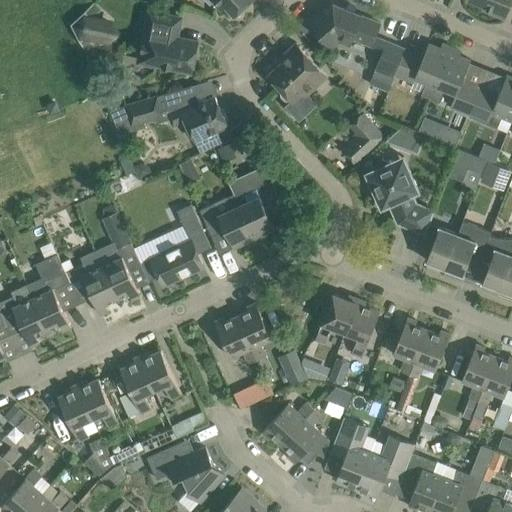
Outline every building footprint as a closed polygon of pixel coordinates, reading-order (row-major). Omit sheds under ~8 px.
[(213,1),(222,10),(226,7),(235,16),(251,0),(206,0),(210,4),(213,1)] [(511,0),(472,0),(492,8),(490,11),(505,17),(511,0)] [(69,18),(84,52),(117,37),(102,3),(69,18)] [(311,23),(329,43),(334,38),(350,45),(353,37),(372,45),(381,23),(333,3),(311,23)] [(181,17),(161,13),(150,11),(140,61),(192,72),(199,41),(177,36),(181,17)] [(395,75),(406,48),(387,40),(370,84),(388,92),(395,75)] [(422,94),(431,98),(452,47),(443,43),(441,47),(429,42),(424,55),(406,48),(395,75),(414,83),(416,77),(427,82),(422,94)] [(269,74),(280,87),(280,91),(281,94),(284,98),(287,98),(290,98),(293,101),(302,92),(305,95),(327,75),(300,45),(269,74)] [(451,106),(470,114),(481,87),(463,80),(471,60),(459,54),(461,50),(452,47),(431,98),(440,101),(445,89),(456,94),(451,106)] [(502,117),(511,120),(511,76),(507,74),(499,95),(481,87),(470,114),(469,115),(498,127),(502,117)] [(170,118),(173,125),(186,119),(195,140),(228,125),(215,96),(199,103),(191,85),(158,95),(164,115),(155,118),(157,122),(170,118)] [(145,126),(144,121),(155,118),(164,115),(158,95),(110,109),(121,133),(145,126)] [(356,135),(341,149),(355,163),(385,136),(370,119),(354,133),(356,135)] [(440,122),(434,137),(455,146),(462,130),(440,122)] [(408,127),(402,125),(389,137),(402,142),(408,127)] [(487,159),(459,148),(449,174),(463,180),(468,167),(482,173),(487,159)] [(419,190),(404,156),(392,161),(383,157),(379,167),(368,172),(371,179),(368,186),(372,193),(378,196),(383,206),(390,203),(399,222),(427,233),(435,211),(416,203),(412,193),(419,190)] [(142,162),(134,165),(140,179),(153,173),(149,165),(142,162)] [(229,181),(235,193),(257,241),(266,237),(264,233),(276,227),(268,209),(282,203),(284,208),(285,208),(273,180),(267,167),(239,180),(238,177),(229,181)] [(235,193),(200,209),(212,235),(226,228),(234,247),(247,241),(249,245),(257,241),(235,193)] [(203,228),(192,203),(177,210),(189,235),(203,228)] [(481,260),(490,235),(492,231),(464,220),(458,233),(446,267),(464,274),(471,256),(481,260)] [(427,260),(446,267),(458,233),(440,226),(427,260)] [(125,227),(110,234),(117,248),(132,242),(125,227)] [(483,282),(502,288),(511,260),(511,237),(496,237),(490,235),(481,260),(490,263),(483,282)] [(204,266),(196,248),(192,239),(152,257),(164,284),(204,266)] [(117,248),(121,257),(103,265),(118,298),(129,292),(132,299),(141,295),(129,268),(141,263),(132,242),(117,248)] [(34,297),(49,329),(60,324),(63,331),(72,327),(64,310),(76,304),(67,283),(70,281),(66,272),(58,254),(36,263),(48,290),(34,297)] [(511,260),(502,288),(511,292),(511,260)] [(66,272),(70,281),(71,281),(80,303),(93,297),(101,313),(109,310),(106,303),(118,298),(103,265),(88,272),(84,263),(66,272)] [(0,301),(0,309),(11,334),(24,329),(32,345),(40,341),(37,335),(49,329),(34,297),(28,283),(13,290),(15,295),(0,301)] [(332,326),(345,331),(358,297),(354,296),(353,300),(334,292),(316,339),(325,342),(332,326)] [(345,331),(358,336),(352,352),(362,356),(380,310),(366,305),(367,301),(358,297),(345,331)] [(249,310),(238,315),(258,360),(264,372),(272,369),(261,343),(273,338),(257,302),(248,306),(249,310)] [(0,359),(6,357),(0,342),(0,339),(11,334),(0,309),(0,359)] [(231,355),(237,369),(258,360),(238,315),(226,320),(225,316),(215,321),(231,355)] [(417,320),(408,317),(393,354),(406,358),(401,371),(410,374),(428,329),(416,324),(417,320)] [(439,333),(428,329),(410,374),(419,378),(423,365),(436,370),(450,333),(441,330),(439,333)] [(470,397),(479,401),(496,355),(485,351),(486,347),(476,343),(462,380),(475,385),(470,397)] [(296,348),(279,355),(292,386),(309,378),(296,348)] [(146,352),(140,355),(155,389),(165,385),(171,399),(182,394),(161,350),(147,356),(146,352)] [(155,389),(140,355),(134,358),(135,361),(121,368),(141,412),(152,407),(146,393),(155,389)] [(479,401),(487,404),(492,392),(505,397),(511,377),(511,357),(509,356),(508,360),(496,355),(479,401)] [(308,377),(309,377),(316,361),(304,356),(302,362),(307,373),(307,374),(308,377)] [(333,370),(329,379),(342,384),(346,375),(333,370)] [(410,374),(396,408),(405,411),(409,404),(419,378),(410,374)] [(247,404),(273,392),(266,376),(257,380),(261,388),(244,396),(247,404)] [(83,381),(77,383),(93,418),(103,413),(110,427),(120,423),(99,378),(85,384),(83,381)] [(93,418),(77,383),(71,386),(73,390),(59,396),(79,441),(90,436),(83,422),(93,418)] [(328,400),(339,387),(336,386),(325,398),(328,400)] [(511,403),(503,400),(494,425),(508,430),(511,418),(511,403)] [(273,435),(282,444),(315,408),(308,401),(299,411),(289,402),(262,431),(270,438),(273,435)] [(409,404),(405,411),(419,417),(422,409),(409,404)] [(282,444),(291,452),(289,455),(296,462),(301,456),(309,463),(319,452),(324,457),(330,439),(313,424),(322,414),(315,408),(282,444)] [(473,419),(470,426),(478,429),(482,420),(481,419),(474,416),(473,419)] [(172,425),(178,437),(196,429),(191,417),(172,425)] [(336,479),(358,487),(372,451),(360,446),(368,426),(344,417),(331,451),(345,457),(336,479)] [(358,487),(379,496),(388,473),(402,479),(413,451),(415,444),(392,435),(388,444),(376,440),(372,451),(358,487)] [(148,456),(158,479),(173,472),(176,479),(184,475),(190,488),(188,490),(200,501),(225,473),(213,462),(206,446),(188,455),(182,441),(148,456)] [(482,444),(477,456),(490,461),(494,450),(495,449),(482,444)] [(0,475),(19,454),(11,447),(3,457),(0,454),(0,475)] [(486,472),(484,477),(491,480),(492,475),(495,476),(497,470),(498,470),(505,455),(494,450),(490,461),(486,472)] [(409,505),(426,511),(429,511),(444,475),(435,472),(439,460),(428,456),(427,457),(413,451),(402,479),(416,485),(409,505)] [(94,452),(85,462),(101,476),(102,475),(104,473),(94,452)] [(102,476),(113,488),(128,477),(122,463),(118,465),(112,467),(102,476)] [(453,511),(459,499),(473,505),(484,477),(458,467),(453,479),(444,475),(429,511),(453,511)] [(25,511),(43,493),(34,485),(43,475),(35,468),(2,505),(10,511),(25,511)] [(487,511),(510,511),(511,509),(511,500),(504,498),(508,486),(491,480),(484,477),(473,505),(488,510),(487,511)] [(262,511),(254,504),(257,501),(242,487),(218,511),(262,511)] [(25,511),(55,511),(68,498),(61,491),(52,501),(43,493),(25,511)]
